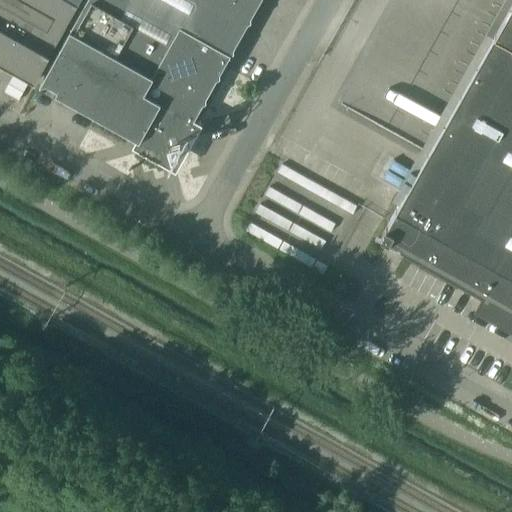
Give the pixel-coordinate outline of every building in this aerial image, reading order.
[(0,0),(0,62),(34,82),(80,0),(0,0)] [(255,12),(261,0),(87,0),(39,85),(40,86),(42,84),(46,83),(50,85),(58,89),(55,94),(139,141),(142,136),(147,138),(152,138),(190,127),(204,101),(208,99),(208,95),(218,77),(222,74),(222,70),(232,52),(235,50),(236,46),(251,18),(254,16),(255,12)] [(511,1),(428,153),(406,193),(381,238),(389,243),(390,241),(401,246),(400,249),(482,295),(475,308),(511,328),(511,1)] [(6,87),(3,93),(18,101),(21,96),(28,83),(13,75),(6,87)] [(173,158),(182,142),(181,141),(168,144),(172,158),(173,158)] [(357,205),(282,163),(278,172),(352,214),(357,205)] [(302,205),(269,187),(265,195),(297,213),(302,205)] [(292,222),(260,204),(255,212),(288,230),(292,222)] [(335,223),(303,205),(298,214),(331,232),(335,223)] [(282,240),(250,222),(245,230),(278,249),(282,240)] [(325,241),(293,223),(289,231),(321,249),(325,241)] [(316,259),(283,241),(279,249),(311,267),(316,259)] [(323,274),(328,266),(317,260),(312,268),(323,274)]
